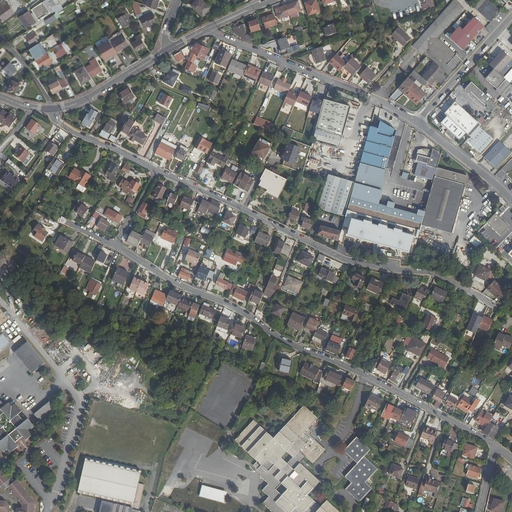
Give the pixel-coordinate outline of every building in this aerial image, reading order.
[(40,19),(55,8),(49,0),(43,0),(32,8),(40,19)] [(133,0),(132,0),(133,1),(137,11),(138,15),(143,13),(141,6),(142,3),(133,0)] [(147,0),(146,5),(157,9),(160,0),(147,0)] [(201,13),(200,15),(202,17),(204,15),(205,15),(211,8),(202,0),(198,0),(192,6),(197,10),(197,9),(201,13)] [(321,11),(317,0),(315,0),(307,3),(311,14),(321,11)] [(431,22),(411,46),(422,56),(424,54),(428,49),(437,39),(465,8),(455,0),(450,0),(448,3),(448,4),(431,22)] [(432,0),(425,0),(427,3),(422,4),(424,11),(436,8),(432,0)] [(483,0),(475,9),(478,12),(487,1),(486,0),(483,0)] [(491,23),(501,12),(487,1),(478,12),(491,23)] [(299,2),(288,6),(292,15),(291,15),(292,19),(300,16),(298,12),(302,11),(299,2)] [(0,7),(0,13),(4,19),(14,12),(7,3),(0,7)] [(291,15),(287,6),(277,10),(280,19),(291,15)] [(36,21),(29,10),(20,16),(27,28),(36,21)] [(131,16),(128,10),(120,14),(121,17),(119,18),(124,27),(131,22),(129,17),(131,16)] [(154,12),(139,18),(140,19),(144,29),(147,28),(159,23),(154,12)] [(279,25),(275,15),(264,18),(268,29),(279,25)] [(473,40),(484,28),(474,18),(463,31),(473,40)] [(262,30),(259,20),(250,24),(253,33),(262,30)] [(339,33),(336,23),(325,27),(328,37),(339,33)] [(36,26),(24,33),(31,44),(37,40),(34,35),(37,33),(35,31),(38,28),(36,26)] [(241,27),(236,29),(235,29),(237,35),(238,35),(240,34),(241,37),(241,38),(242,37),(242,39),(253,44),(253,42),(251,38),(250,33),(247,34),(244,26),(241,27)] [(405,46),(412,39),(400,27),(393,35),(405,46)] [(449,39),(463,52),(473,41),(473,40),(463,31),(459,28),(449,39)] [(134,43),(138,51),(146,46),(142,38),(143,37),(141,34),(136,37),(138,41),(134,43)] [(112,43),(117,51),(130,44),(124,35),(112,43)] [(292,47),(288,37),(278,40),(282,50),(292,47)] [(97,47),(98,48),(111,41),(110,39),(97,47)] [(441,42),(437,39),(428,49),(432,52),(441,42)] [(113,54),(117,51),(112,43),(111,41),(98,48),(105,59),(110,56),(109,55),(112,53),(113,54)] [(456,56),(441,42),(432,52),(447,66),(456,56)] [(45,51),(39,43),(29,50),(35,60),(38,58),(42,56),(48,52),(47,50),(45,51)] [(210,49),(198,44),(196,48),(195,47),(193,50),(195,51),(190,62),(195,64),(198,57),(205,60),(210,49)] [(98,54),(92,45),(85,49),(90,58),(98,54)] [(69,51),(66,46),(59,51),(62,56),(69,51)] [(322,47),(312,50),(317,64),(327,61),(322,47)] [(186,58),(182,51),(175,55),(180,62),(186,58)] [(226,68),(231,56),(220,51),(215,63),(226,68)] [(38,58),(35,60),(39,65),(45,61),(48,65),(55,60),(49,52),(42,57),(42,56),(38,58)] [(511,62),(502,54),(490,68),(491,69),(493,71),(499,76),(504,81),(511,70),(511,62)] [(337,55),(330,62),(341,72),(345,67),(347,65),(337,55)] [(417,68),(420,71),(424,67),(423,67),(429,60),(426,57),(417,68)] [(93,64),(86,69),(92,78),(103,70),(98,62),(99,61),(97,59),(91,62),(93,64)] [(345,67),(355,76),(362,67),(352,59),(347,65),(345,67)] [(239,62),(233,60),(229,69),(231,70),(235,72),(239,62)] [(248,66),(239,62),(235,72),(244,76),(248,66)] [(428,82),(432,86),(433,85),(436,82),(445,72),(434,63),(422,77),(428,82)] [(253,68),(248,66),(244,76),(258,82),(263,70),(254,66),(253,68)] [(89,80),(92,78),(86,69),(85,67),(76,72),(83,83),(88,80),(89,80)] [(361,77),(371,85),(378,76),(368,68),(361,77)] [(171,70),(165,81),(174,86),(181,72),(175,69),(174,72),(171,70)] [(415,71),(399,90),(407,97),(409,99),(411,98),(419,105),(427,96),(421,90),(428,82),(422,77),(415,71)] [(485,81),(496,91),(505,82),(504,81),(499,76),(493,71),(485,81)] [(83,83),(76,72),(74,73),(82,85),(89,81),(89,80),(88,80),(83,83)] [(271,87),(276,76),(268,73),(268,74),(264,72),(263,75),(259,82),(271,87)] [(289,91),(293,84),(280,78),(275,88),(288,94),(289,91)] [(21,82),(13,79),(10,87),(18,90),(21,82)] [(60,90),(63,88),(59,80),(49,86),(54,94),(57,92),(58,93),(61,91),(60,90)] [(155,91),(158,85),(151,82),(148,87),(155,91)] [(496,91),(505,99),(511,91),(511,88),(508,85),(505,82),(496,91)] [(474,87),(470,84),(463,92),(483,109),(484,108),(491,115),(497,108),(488,100),(474,87)] [(182,89),(191,94),(193,90),(185,85),(182,89)] [(136,97),(131,88),(121,94),(126,103),(136,97)] [(299,96),(289,91),(288,94),(284,102),(294,107),(296,102),(299,96)] [(301,91),(299,96),(296,102),(308,107),(312,96),(301,91)] [(451,93),(447,99),(451,101),(455,96),(451,93)] [(172,98),(164,94),(159,104),(167,108),(172,98)] [(351,106),(325,98),(324,101),(321,114),(318,123),(314,138),(341,145),(343,135),(351,106)] [(411,98),(409,99),(418,106),(419,105),(411,98)] [(313,100),(309,111),(321,114),(324,101),(318,99),(317,101),(313,100)] [(455,104),(444,116),(446,118),(461,132),(463,130),(470,137),(476,131),(469,123),(471,120),(467,115),(455,104)] [(101,118),(103,114),(94,109),(90,114),(89,114),(85,122),(92,126),(92,125),(95,127),(96,127),(101,118)] [(4,124),(11,114),(9,113),(8,114),(3,111),(0,114),(0,122),(3,125),(4,124)] [(133,114),(128,111),(123,119),(128,122),(131,117),(133,114)] [(12,114),(11,114),(4,124),(10,129),(18,119),(12,114)] [(165,119),(157,114),(154,121),(162,125),(165,119)] [(257,116),(253,124),(265,129),(268,123),(262,121),(263,119),(257,116)] [(123,130),(121,133),(124,134),(124,135),(127,137),(130,131),(131,132),(133,128),(134,125),(136,123),(137,123),(138,121),(131,117),(128,122),(126,126),(123,130)] [(100,129),(105,120),(101,118),(96,127),(100,129)] [(458,143),(465,135),(461,132),(446,118),(439,126),(458,143)] [(29,128),(37,134),(42,126),(34,120),(29,128)] [(112,134),(118,124),(112,120),(110,123),(109,123),(102,134),(109,138),(112,134)] [(384,172),(386,173),(387,161),(389,162),(390,150),(392,151),(393,139),(395,140),(397,133),(383,120),(380,128),(379,127),(378,130),(371,128),(361,166),(384,172)] [(127,137),(128,138),(128,137),(135,142),(136,140),(144,145),(149,138),(142,133),(143,130),(138,127),(136,130),(133,128),(131,132),(130,131),(127,137)] [(469,139),(465,143),(479,155),(492,141),(478,128),(476,131),(470,137),(469,139)] [(57,137),(54,142),(61,146),(64,142),(57,137)] [(193,151),(200,154),(206,140),(201,137),(193,151)] [(49,138),(44,144),(49,147),(53,141),(49,138)] [(164,139),(157,151),(172,159),(175,153),(178,146),(164,139)] [(206,140),(200,154),(201,155),(204,151),(208,153),(213,143),(206,140)] [(259,141),(252,153),(264,160),(271,147),(259,141)] [(61,146),(54,142),(48,149),(56,155),(59,150),(58,149),(61,146)] [(499,143),(483,160),(495,171),(511,154),(499,143)] [(290,144),(284,161),(296,165),(302,148),(290,144)] [(176,157),(184,161),(188,153),(189,149),(181,145),(176,157)] [(31,155),(22,147),(19,150),(20,151),(16,157),(24,164),(31,155)] [(218,163),(225,167),(229,159),(225,158),(213,151),(207,162),(214,166),(216,162),(217,161),(219,162),(218,163)] [(433,182),(436,169),(439,157),(437,155),(431,154),(431,152),(427,151),(420,151),(417,152),(416,157),(417,157),(415,162),(418,163),(414,177),(433,182)] [(57,156),(55,158),(62,163),(67,166),(68,164),(57,156)] [(55,158),(47,170),(59,177),(67,166),(62,163),(55,158)] [(196,170),(202,173),(206,165),(203,163),(201,166),(199,164),(196,170)] [(112,177),(116,180),(118,177),(117,176),(121,169),(114,164),(107,174),(112,177)] [(131,169),(126,165),(123,170),(128,173),(131,169)] [(384,172),(361,166),(356,182),(355,185),(347,215),(421,232),(422,226),(425,218),(425,214),(419,213),(418,217),(394,211),(395,207),(389,205),(387,210),(378,208),(382,194),(384,172)] [(224,176),(234,181),(239,172),(229,167),(224,176)] [(69,178),(84,188),(91,177),(82,171),(81,173),(75,169),(69,178)] [(425,218),(422,226),(453,234),(467,177),(436,169),(433,182),(425,214),(425,218)] [(7,171),(0,180),(0,183),(11,191),(19,180),(7,171)] [(275,176),(267,171),(262,181),(264,181),(261,186),(269,191),(268,193),(278,198),(283,188),(282,187),(284,182),(275,177),(275,176)] [(329,178),(355,185),(356,182),(331,173),(329,178)] [(248,193),(254,182),(241,175),(235,186),(248,193)] [(345,216),(354,188),(329,178),(320,208),(345,216)] [(354,188),(355,185),(329,178),(354,188)] [(120,187),(124,190),(129,193),(133,194),(134,192),(138,194),(139,193),(137,192),(141,186),(133,181),(131,185),(123,180),(120,187)] [(161,201),(167,188),(159,185),(158,188),(156,192),(155,192),(152,197),(161,201)] [(175,205),(178,197),(171,194),(167,202),(175,205)] [(180,207),(190,212),(195,202),(184,197),(180,207)] [(212,203),(204,200),(202,203),(197,214),(205,218),(212,203)] [(208,212),(217,216),(220,209),(219,208),(220,204),(213,201),(208,212)] [(78,203),(73,211),(84,218),(88,210),(82,206),(82,204),(79,202),(78,203)] [(197,214),(202,203),(198,202),(193,213),(197,214)] [(150,206),(144,203),(139,211),(139,212),(138,214),(145,218),(146,216),(144,215),(150,206)] [(111,216),(109,219),(119,224),(122,218),(110,210),(107,214),(111,216)] [(291,211),(288,220),(297,222),(300,214),(291,211)] [(224,221),(232,225),(236,217),(228,213),(224,221)] [(510,228),(495,214),(486,223),(500,237),(510,228)] [(303,227),(312,230),(314,222),(305,219),(303,227)] [(349,219),(345,237),(408,252),(412,233),(349,219)] [(103,220),(99,227),(104,230),(108,223),(103,220)] [(104,230),(99,227),(98,228),(104,231),(106,232),(110,225),(108,223),(104,230)] [(35,237),(43,243),(48,235),(45,232),(48,232),(48,228),(44,229),(44,228),(43,228),(38,225),(34,231),(38,233),(35,237)] [(239,233),(247,237),(251,229),(242,225),(239,233)] [(318,236),(339,242),(342,233),(321,227),(318,236)] [(155,234),(147,230),(145,233),(144,237),(141,242),(150,246),(155,234)] [(161,238),(173,243),(175,239),(177,234),(167,230),(166,232),(164,232),(161,238)] [(128,242),(139,247),(141,242),(144,237),(133,232),(128,242)] [(256,242),(268,248),(272,238),(260,233),(256,242)] [(54,246),(67,254),(73,244),(61,237),(54,246)] [(481,244),(474,237),(469,243),(477,249),(481,244)] [(274,248),(282,252),(284,244),(286,242),(278,238),(274,248)] [(104,246),(100,244),(95,254),(99,256),(101,251),(104,246)] [(292,248),(284,244),(282,252),(281,253),(289,257),(292,248)] [(190,261),(199,264),(202,254),(190,249),(186,260),(190,262),(190,261)] [(99,256),(97,260),(104,263),(108,255),(101,251),(99,256)] [(240,264),(241,267),(243,263),(245,257),(237,253),(235,256),(232,255),(232,253),(228,251),(226,257),(240,264)] [(316,257),(305,251),(300,260),(311,266),(316,257)] [(73,260),(81,264),(84,257),(77,253),(73,260)] [(326,256),(320,254),(318,259),(324,262),(326,256)] [(81,265),(92,270),(96,263),(86,257),(85,257),(82,264),(81,265)] [(68,268),(76,272),(79,264),(71,261),(68,268)] [(489,275),(491,270),(479,265),(475,274),(487,279),(489,275)] [(114,277),(126,282),(129,274),(118,269),(114,277)] [(210,274),(200,269),(200,270),(198,274),(198,275),(196,279),(206,283),(210,274)] [(318,278),(332,283),(334,275),(321,270),(318,278)] [(181,271),(179,276),(189,280),(191,276),(185,273),(181,271)] [(361,288),(366,278),(356,273),(353,280),(356,282),(355,286),(361,288)] [(223,288),(230,292),(233,286),(223,281),(224,277),(220,276),(216,286),(218,286),(219,286),(223,288)] [(303,282),(289,276),(286,286),(300,292),(303,282)] [(266,289),(272,292),(277,280),(271,277),(266,289)] [(380,294),(384,284),(372,278),(368,288),(380,294)] [(130,290),(140,294),(145,283),(134,279),(130,290)] [(86,290),(93,293),(94,291),(98,293),(101,284),(91,280),(89,285),(88,285),(86,290)] [(493,292),(499,299),(506,292),(494,280),(487,287),(492,293),(493,292)] [(145,283),(140,294),(145,296),(150,285),(145,283)] [(414,298),(424,302),(429,291),(419,286),(414,298)] [(444,290),(436,286),(431,296),(444,301),(449,289),(446,287),(445,289),(444,290)] [(486,288),(498,300),(499,299),(493,292),(492,293),(487,287),(486,288)] [(230,296),(244,302),(247,294),(234,288),(230,296)] [(158,297),(160,293),(156,291),(152,301),(155,302),(158,297)] [(168,296),(166,301),(178,307),(181,299),(182,298),(182,297),(170,291),(168,295),(168,296)] [(164,303),(167,296),(160,293),(158,297),(160,297),(158,301),(164,303)] [(253,305),(258,308),(262,297),(259,296),(259,295),(254,293),(254,294),(253,293),(248,303),(253,305)] [(405,305),(403,309),(405,310),(411,297),(403,293),(402,297),(400,297),(398,300),(393,298),(391,304),(393,305),(394,301),(400,304),(401,303),(405,305)] [(163,306),(164,303),(158,301),(160,297),(158,297),(155,302),(163,306)] [(362,302),(355,298),(353,302),(360,306),(362,302)] [(178,307),(184,310),(190,312),(193,304),(189,302),(181,299),(178,307)] [(393,305),(403,309),(405,305),(401,303),(400,304),(394,301),(393,305)] [(190,317),(196,319),(200,307),(194,304),(192,309),(191,313),(191,314),(190,317)] [(205,304),(200,314),(206,317),(212,320),(216,311),(209,308),(210,306),(205,304)] [(275,312),(282,315),(284,311),(287,312),(288,309),(276,304),(273,312),(275,312)] [(9,318),(0,306),(0,325),(0,326),(9,318)] [(351,320),(356,321),(360,311),(347,306),(344,314),(352,317),(351,320)] [(482,309),(478,307),(473,318),(477,320),(482,309)] [(293,313),(288,325),(301,330),(306,319),(293,313)] [(431,330),(437,317),(428,313),(423,326),(431,330)] [(494,320),(484,315),(479,326),(489,331),(494,320)] [(228,321),(221,318),(217,328),(227,331),(230,322),(228,321)] [(309,328),(318,332),(319,329),(322,323),(313,319),(309,328)] [(240,328),(233,325),(230,335),(240,339),(244,329),(240,328)] [(318,332),(316,335),(327,340),(330,333),(319,329),(318,332)] [(247,333),(243,344),(254,348),(257,337),(247,333)] [(497,349),(503,335),(498,333),(492,346),(497,349)] [(0,351),(10,343),(3,334),(0,336),(0,351)] [(333,335),(327,350),(338,355),(342,347),(341,346),(337,345),(340,338),(333,335)] [(505,336),(503,335),(497,349),(499,350),(501,345),(510,349),(511,343),(511,338),(505,335),(505,336)] [(430,343),(437,347),(439,342),(432,338),(430,343)] [(410,349),(409,351),(419,356),(425,345),(414,339),(413,341),(411,341),(407,348),(410,349)] [(16,352),(33,373),(46,362),(29,341),(16,352)] [(68,357),(61,345),(54,349),(52,346),(47,349),(56,364),(68,357)] [(348,356),(354,359),(358,350),(352,347),(348,356)] [(449,359),(431,349),(426,357),(431,360),(432,359),(445,366),(449,359)] [(377,357),(373,365),(378,367),(377,369),(387,373),(391,364),(377,357)] [(280,370),(291,373),(293,361),(283,359),(280,370)] [(314,382),(320,385),(324,372),(312,366),(313,364),(310,363),(309,364),(306,363),(300,374),(315,381),(314,382)] [(404,369),(397,365),(390,379),(392,379),(394,381),(395,381),(397,379),(400,380),(403,374),(401,373),(404,369)] [(324,381),(332,384),(335,376),(328,372),(324,381)] [(335,376),(332,384),(338,387),(342,379),(335,376)] [(351,391),(356,382),(347,378),(343,387),(351,391)] [(435,385),(421,378),(416,387),(430,395),(435,385)] [(477,391),(471,388),(467,394),(473,397),(477,391)] [(434,407),(438,409),(445,395),(437,390),(433,398),(436,400),(439,401),(438,402),(437,402),(434,407)] [(445,405),(454,410),(459,401),(450,396),(445,405)] [(511,397),(508,396),(503,406),(511,410),(511,397)] [(379,401),(370,397),(364,409),(368,411),(369,408),(376,411),(378,407),(377,407),(379,401)] [(468,405),(467,406),(471,409),(472,408),(476,409),(479,404),(466,397),(464,400),(466,401),(466,404),(468,405)] [(19,446),(18,444),(16,442),(23,436),(25,438),(27,440),(34,433),(32,429),(35,426),(29,418),(25,421),(19,413),(23,410),(16,402),(12,405),(9,402),(5,405),(0,399),(0,438),(1,441),(0,441),(0,446),(4,452),(8,449),(11,452),(19,446)] [(57,413),(50,404),(34,416),(42,425),(57,413)] [(390,420),(396,408),(387,404),(382,416),(390,420)] [(339,511),(328,500),(322,507),(309,495),(321,482),(301,463),(307,457),(314,463),(326,450),(307,431),(318,418),(305,405),(274,439),(255,420),(236,440),(262,466),(257,471),(269,484),(263,490),(270,497),(264,503),(273,511),(339,511)] [(418,412),(407,406),(401,417),(401,419),(412,425),(418,412)] [(481,412),(475,421),(480,424),(480,423),(484,425),(487,427),(492,417),(486,413),(485,414),(481,412)] [(487,427),(483,433),(492,438),(492,437),(498,428),(495,425),(501,415),(495,412),(493,415),(493,416),(492,417),(487,427)] [(434,433),(424,429),(420,439),(431,442),(430,445),(434,446),(438,432),(435,431),(434,433)] [(415,440),(399,433),(395,442),(411,449),(415,440)] [(360,502),(372,489),(367,483),(379,470),(366,457),(371,450),(358,437),(345,450),(359,464),(347,477),(353,483),(347,489),(360,502)] [(445,439),(442,448),(456,454),(460,445),(454,443),(454,442),(445,439)] [(463,454),(472,458),(475,447),(467,444),(463,454)] [(143,471),(88,458),(80,491),(104,497),(100,511),(142,511),(143,511),(141,511),(147,485),(140,484),(143,471)] [(468,475),(479,478),(482,469),(472,465),(468,475)] [(391,474),(398,478),(403,470),(395,466),(391,474)] [(506,469),(500,466),(495,475),(502,478),(506,469)] [(0,484),(1,486),(3,485),(6,489),(9,486),(24,504),(24,508),(20,508),(19,508),(18,511),(36,511),(37,501),(19,479),(17,480),(14,477),(11,479),(4,470),(2,471),(0,469),(0,484)] [(405,485),(416,489),(420,480),(410,475),(405,485)] [(432,480),(428,478),(424,489),(436,493),(440,482),(432,480)] [(474,493),(477,483),(471,482),(468,492),(473,494),(473,493),(474,493)] [(227,492),(201,485),(198,496),(224,503),(227,492)] [(367,498),(361,511),(365,511),(371,500),(367,498)] [(467,498),(466,502),(465,507),(472,509),(473,505),(470,503),(471,500),(467,498)] [(502,511),(505,501),(495,499),(492,511),(497,511),(502,511)] [(0,511),(9,511),(11,505),(8,501),(0,500),(0,511)] [(395,511),(397,511),(399,505),(386,500),(384,508),(395,511)]
